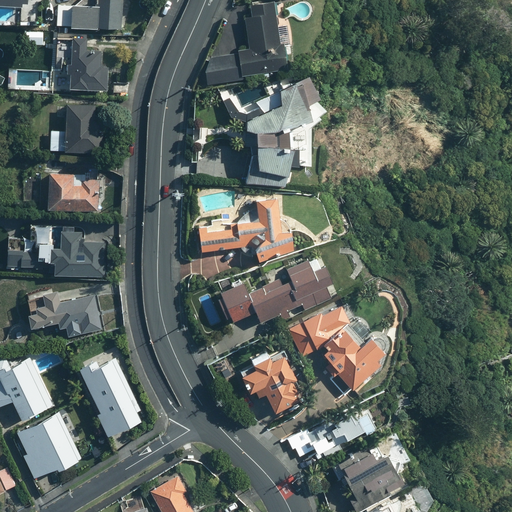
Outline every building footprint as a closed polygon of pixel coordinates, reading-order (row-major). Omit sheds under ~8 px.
[(96,0),(96,6),(58,4),(57,26),(123,28),(124,0),(96,0)] [(251,6),(253,17),(246,18),(250,48),(213,54),(206,68),(209,82),(244,77),(244,74),(287,67),(283,44),(280,45),(274,3),(251,6)] [(109,65),(101,65),(102,50),(87,49),(88,37),(73,36),(70,88),(107,90),(109,65)] [(232,117),(257,134),(247,182),(286,187),(289,128),(314,119),(309,105),(318,92),(310,76),(267,91),(261,107),(240,112),(229,98),(224,101),(232,117)] [(67,103),(65,151),(104,153),(105,117),(96,116),(96,104),(67,103)] [(99,175),(51,173),(50,209),(98,211),(99,175)] [(256,218),(198,225),(201,250),(255,244),(260,258),(294,248),(291,230),(282,231),(277,195),(254,198),(256,218)] [(83,229),(60,228),(59,245),(49,244),(49,250),(11,248),(10,262),(54,265),(54,272),(103,275),(105,241),(82,239),(83,229)] [(290,315),(287,309),(301,302),(305,309),(332,297),(326,284),(333,282),(324,263),(313,269),(308,259),(286,268),(291,278),(281,282),(279,278),(249,291),(245,281),(220,291),(233,320),(255,310),(260,320),(280,311),(282,318),(290,315)] [(42,291),(44,303),(35,305),(36,310),(27,312),(30,326),(57,321),(58,326),(78,322),(80,332),(101,328),(94,292),(60,299),(58,288),(42,291)] [(322,312),(288,328),(302,356),(317,347),(351,386),(380,363),(375,358),(383,351),(370,337),(362,345),(342,325),(349,322),(341,306),(323,315),(322,312)] [(79,366),(108,434),(146,417),(119,354),(99,363),(97,358),(79,366)] [(300,398),(291,380),(296,377),(284,354),(272,360),(269,355),(253,363),(255,368),(241,375),(249,391),(255,388),(259,395),(266,392),(275,410),(300,398)] [(0,405),(14,400),(23,420),(53,405),(29,357),(10,365),(6,357),(0,359),(0,405)] [(366,433),(376,428),(364,405),(308,434),(318,452),(364,428),(366,433)] [(62,409),(15,429),(36,478),(83,458),(62,409)] [(348,496),(356,511),(405,486),(397,471),(401,461),(390,458),(391,461),(348,483),(353,493),(348,496)] [(150,490),(162,511),(197,511),(177,475),(150,490)] [(395,511),(390,501),(369,511),(395,511)]
